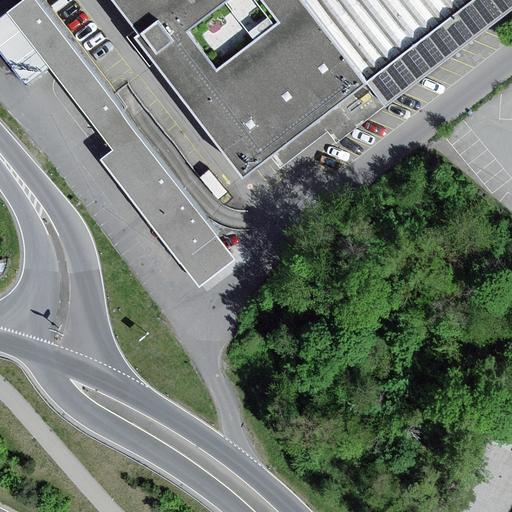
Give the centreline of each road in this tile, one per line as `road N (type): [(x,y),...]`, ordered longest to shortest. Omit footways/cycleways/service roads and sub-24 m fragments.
road 1 (secondary): [(37,353),(81,408),(233,511)]
road 2 (secondary): [(98,379),(84,271),(68,222),(4,161)]
road 3 (primary): [(291,511),(245,469),(98,379)]
road 4 (secondary): [(4,161),(36,242),(37,353)]
